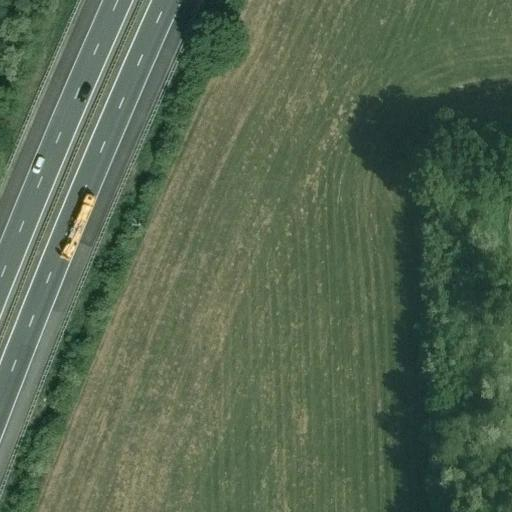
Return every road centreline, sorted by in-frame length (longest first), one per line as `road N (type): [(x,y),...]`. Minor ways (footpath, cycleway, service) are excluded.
road 1 (motorway): [(0,403),(167,0)]
road 2 (motorway): [(118,0),(0,282)]
